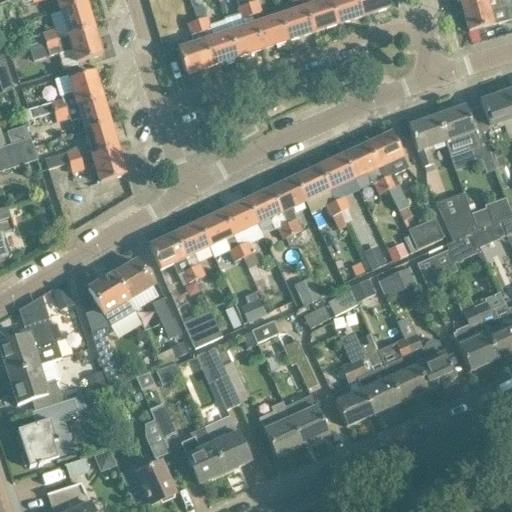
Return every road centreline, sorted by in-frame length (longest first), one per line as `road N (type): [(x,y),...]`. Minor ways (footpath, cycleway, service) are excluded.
road 1 (residential): [(246,511),(511,400)]
road 2 (residential): [(186,190),(434,75)]
road 3 (residential): [(417,21),(158,105)]
road 4 (residential): [(0,301),(186,190)]
